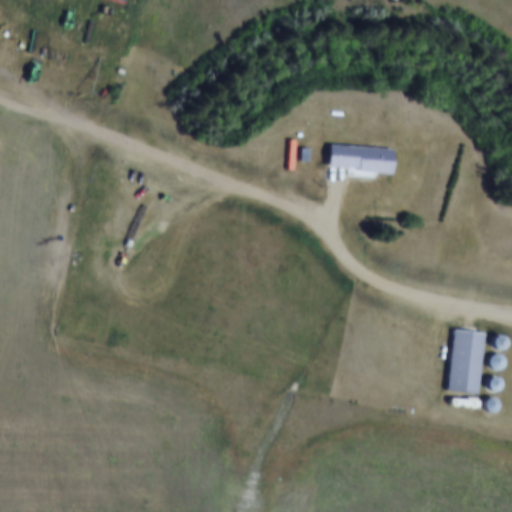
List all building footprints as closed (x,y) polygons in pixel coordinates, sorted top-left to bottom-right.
[(333,139),(397,142),(395,166),(362,164),(362,162),(332,160),(333,139)] [(458,323),(489,326),(482,386),(451,383),(458,323)] [(503,344),(507,343),(510,341),(511,337),(511,333),(508,330),(505,329),(501,329),(498,332),(496,335),(496,339),(499,342),(503,344)] [(500,364),(504,364),(507,361),(508,358),(508,354),(505,351),(502,349),(498,350),(495,352),(493,356),(493,360),(496,363),(500,364)] [(486,367),(500,371),(504,357),(490,353),(486,367)] [(497,385),(501,384),(504,382),(506,378),(505,374),(503,371),(499,370),(495,370),(492,373),(490,376),(491,380),(493,383),(497,385)] [(494,406),(498,406),(501,404),(503,400),(502,396),(500,393),(496,391),(492,392),(489,394),(487,398),(488,402),(490,405),(494,406)]
